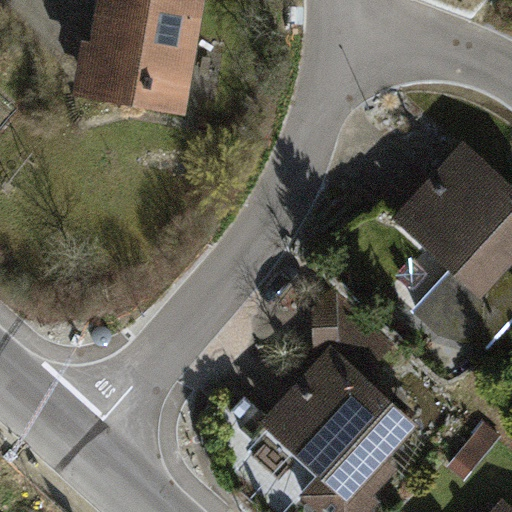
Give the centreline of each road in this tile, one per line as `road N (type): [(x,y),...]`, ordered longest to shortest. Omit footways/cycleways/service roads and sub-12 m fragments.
road 1 (residential): [(333,36),(303,147),(261,226),(73,440)]
road 2 (residential): [(511,79),(456,53),(333,36)]
